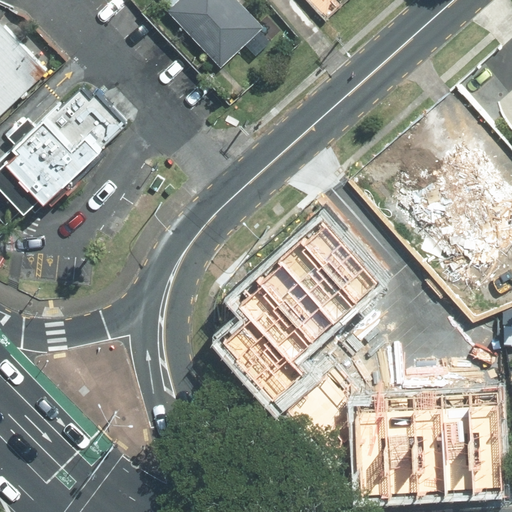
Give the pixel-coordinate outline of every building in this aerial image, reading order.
[(167,0),(226,61),(266,23),(243,0),(167,0)] [(15,6),(0,19),(0,118),(65,61),(15,6)] [(91,77),(0,156),(0,218),(11,231),(134,124),(91,77)] [(511,256),(511,194),(465,142),(403,197),(481,285),(511,256)] [(368,291),(336,255),(282,304),(318,345),(329,335),(325,330),(368,291)] [(460,364),(451,364),(450,386),(465,387),(465,389),(501,391),(503,351),(460,350),(460,364)] [(450,391),(418,390),(418,376),(393,375),(392,389),(382,389),(382,396),(352,395),(350,446),(371,447),(370,457),(408,458),(409,449),(435,449),(435,444),(448,445),(450,391)]
